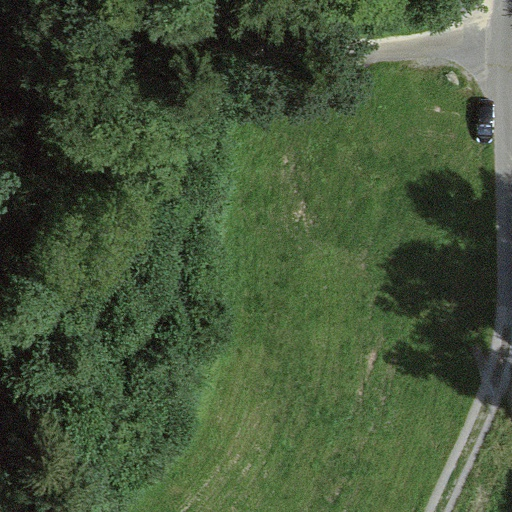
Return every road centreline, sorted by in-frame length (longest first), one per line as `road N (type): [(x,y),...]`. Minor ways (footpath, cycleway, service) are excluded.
road 1 (track): [(158,0),(226,35),(370,48),(504,41)]
road 2 (track): [(511,0),(504,41),(506,351)]
road 3 (track): [(506,351),(443,511)]
